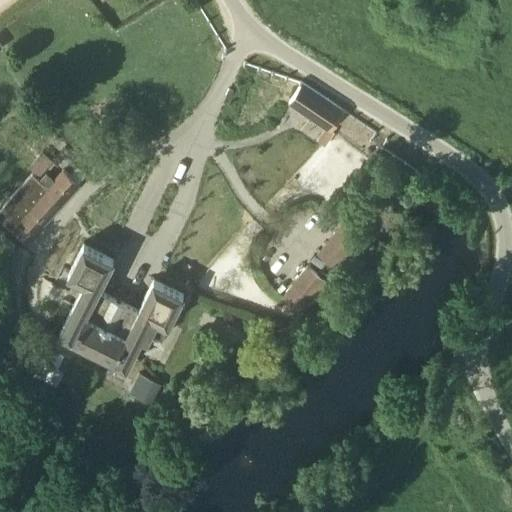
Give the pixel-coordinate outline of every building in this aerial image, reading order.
[(289,101),(332,130),(344,110),(302,82),(289,101)] [(54,160),(43,150),(30,166),(40,176),(54,160)] [(40,234),(80,183),(64,169),(53,182),(48,179),(44,183),(32,173),(0,209),(0,218),(19,236),(28,224),(40,234)] [(318,253),(336,268),(361,237),(343,222),(318,253)] [(162,335),(168,324),(184,292),(154,277),(141,303),(102,282),(115,257),(84,242),(68,274),(83,282),(73,302),(67,313),(58,331),(128,366),(143,336),(148,338),(152,331),(162,335)] [(282,296),(303,313),(328,282),(307,265),(282,296)] [(67,313),(73,302),(64,297),(58,309),(67,313)] [(65,355),(59,352),(52,364),(59,368),(65,355)] [(152,402),(161,384),(141,374),(132,392),(152,402)]
